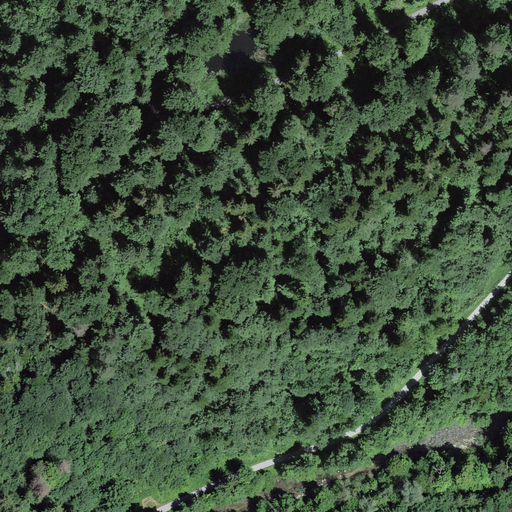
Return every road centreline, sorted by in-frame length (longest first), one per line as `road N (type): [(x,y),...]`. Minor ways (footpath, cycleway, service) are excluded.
road 1 (track): [(446,0),(197,109),(163,108),(82,82),(0,90)]
road 2 (track): [(165,511),(367,424),(511,273)]
road 3 (track): [(0,244),(24,237),(76,199),(163,108)]
